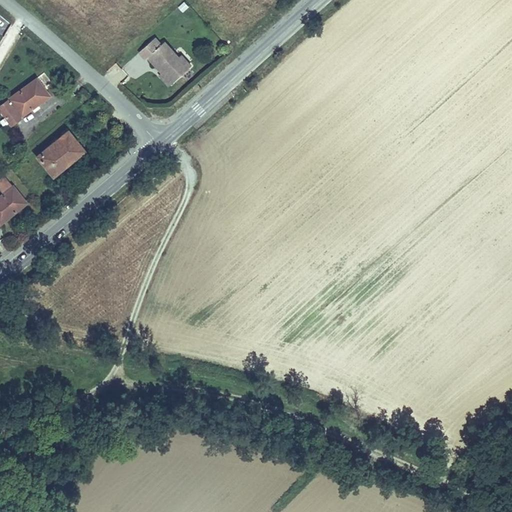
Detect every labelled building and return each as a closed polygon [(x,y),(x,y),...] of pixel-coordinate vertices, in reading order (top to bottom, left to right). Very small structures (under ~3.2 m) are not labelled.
[(179,57),(165,42),(162,45),(155,38),(140,52),(146,59),(149,57),(163,72),(166,70),(175,80),(191,66),(182,55),(179,57)] [(175,80),(166,70),(163,72),(160,74),(170,85),(175,80)] [(44,89),(36,78),(34,80),(42,90),(44,89)] [(0,110),(10,124),(49,96),(44,89),(42,90),(34,80),(0,104),(0,110)] [(70,160),(83,150),(67,130),(37,156),(47,169),(54,163),(56,167),(67,159),(67,160),(68,160),(69,160),(70,160)] [(52,175),(70,160),(69,160),(68,160),(67,160),(67,159),(56,167),(54,163),(47,169),(52,175)] [(0,222),(0,223),(26,202),(5,176),(0,179),(0,190),(3,194),(0,195),(0,222)]
